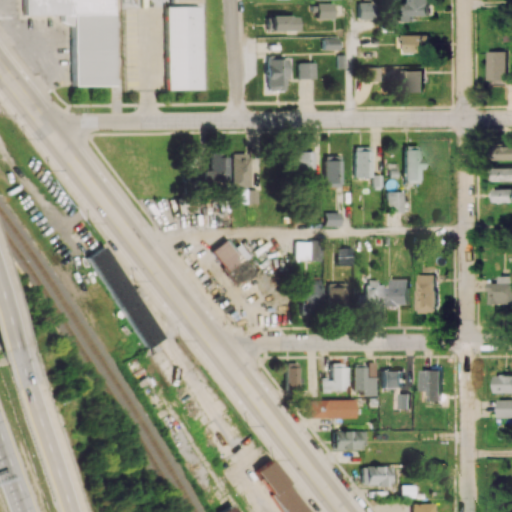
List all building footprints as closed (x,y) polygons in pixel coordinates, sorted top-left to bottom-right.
[(112,12),(112,89),(70,89),(70,13),(19,13),(18,0),(112,0),(113,12),(112,12)] [(409,0),(410,3),(402,3),(402,21),(412,21),(412,16),(429,16),(429,0),(409,0)] [(357,19),(374,19),(374,2),(357,2),(357,19)] [(316,18),(333,18),(332,3),(315,3),(316,18)] [(199,90),(198,6),(163,6),(164,90),(199,90)] [(269,16),(269,31),(294,30),(294,15),(269,16)] [(401,52),(429,52),(429,34),(401,34),(401,52)] [(337,39),(321,39),(321,50),(338,50),(337,39)] [(487,80),(506,80),(506,50),(488,50),(487,80)] [(283,58),(265,58),(264,90),(283,90),(283,58)] [(296,78),(314,78),(314,62),(297,62),(296,78)] [(359,67),(360,82),(378,82),(378,67),(359,67)] [(424,70),(396,70),(397,78),(405,78),(405,92),(424,91),(424,70)] [(419,145),(403,145),(402,183),(418,183),(419,145)] [(497,159),(511,159),(511,145),(496,146),(497,159)] [(371,177),(370,146),(353,147),(353,177),(371,177)] [(294,151),(294,174),(313,174),(313,151),(294,151)] [(248,153),(230,153),(230,186),(249,186),(248,153)] [(228,180),(228,154),(210,154),(210,170),(203,170),(203,179),(228,180)] [(340,155),(323,156),(323,187),(340,186),(340,155)] [(497,181),(511,180),(511,167),(497,168),(497,181)] [(511,201),(511,188),(492,189),(493,202),(511,201)] [(257,203),(256,189),(239,189),(239,204),(257,203)] [(402,191),(385,192),(386,213),(402,212),(402,191)] [(339,225),(338,212),(322,212),(322,225),(339,225)] [(240,243),(230,249),(225,240),(209,249),(233,287),(254,273),(245,259),(249,257),(240,243)] [(319,242),(294,241),(293,260),(319,260),(319,242)] [(87,255),(143,349),(160,339),(104,245),(87,255)] [(351,265),(351,248),(335,247),(335,265),(351,265)] [(418,311),(436,312),(437,274),(418,274),(418,311)] [(511,275),(499,276),(500,282),(490,282),(490,304),(511,303),(511,275)] [(317,306),(318,279),(298,278),(296,315),(306,315),(306,305),(317,306)] [(408,305),(409,278),(388,278),(387,304),(408,305)] [(326,282),(327,308),(346,307),(345,281),(326,282)] [(382,304),(383,281),(365,281),(365,295),(358,295),(358,303),(382,304)] [(297,389),(296,363),(284,363),(284,389),(297,389)] [(346,364),(330,364),(329,380),(320,380),(320,391),(346,392),(346,364)] [(374,394),(374,377),(365,377),(365,366),(352,366),(351,394),(374,394)] [(402,387),(402,369),(380,369),(380,387),(402,387)] [(421,390),(429,390),(429,400),(441,401),(442,369),(421,369),(421,390)] [(496,392),(511,391),(511,374),(495,375),(496,392)] [(398,408),(409,408),(409,393),(399,393),(398,408)] [(353,399),(306,399),(306,418),(353,418),(353,399)] [(511,416),(511,399),(498,399),(498,417),(511,416)] [(363,430),(332,431),(332,450),(363,449),(363,430)] [(280,511),(308,511),(273,457),(253,470),(280,511)] [(390,485),(390,466),(359,466),(359,485),(390,485)] [(409,511),(431,511),(432,503),(410,503),(409,511)]
